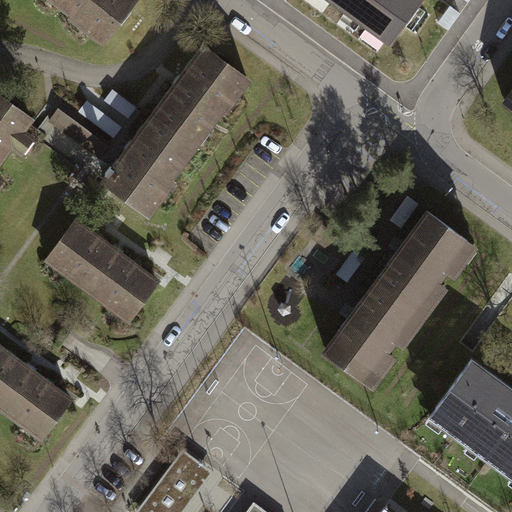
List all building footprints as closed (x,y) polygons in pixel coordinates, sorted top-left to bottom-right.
[(48,0),(60,9),(63,5),(78,17),(75,20),(78,22),(76,25),(87,33),(89,30),(109,46),(144,0),(48,0)] [(424,0),(329,0),(391,45),(424,0)] [(462,13),(450,6),(439,24),(450,31),(462,13)] [(231,120),(257,84),(210,50),(161,117),(207,151),(221,134),(226,137),(236,124),(231,120)] [(0,90),(0,195),(11,180),(3,174),(18,153),(27,159),(43,137),(35,130),(41,121),(0,90)] [(92,102),(84,111),(116,137),(124,128),(92,102)] [(62,114),(53,126),(100,161),(109,149),(62,114)] [(173,197),(207,151),(161,117),(110,185),(157,219),(161,213),(165,216),(178,200),(173,197)] [(377,277),(426,313),(478,243),(429,207),(377,277)] [(80,224),(51,264),(55,267),(52,271),(64,280),(67,276),(119,314),(117,318),(129,327),(132,323),(136,326),(165,286),(80,224)] [(326,230),(316,244),(354,272),(364,258),(326,230)] [(325,348),(374,384),(426,313),(377,277),(325,348)] [(0,338),(0,410),(29,433),(27,436),(39,446),(41,442),(45,445),(80,400),(0,338)] [(511,381),(470,351),(427,411),(511,473),(511,381)] [(182,451),(138,511),(184,511),(213,473),(182,451)]
